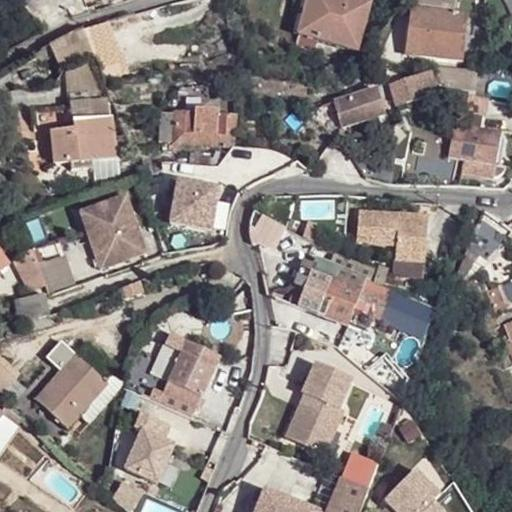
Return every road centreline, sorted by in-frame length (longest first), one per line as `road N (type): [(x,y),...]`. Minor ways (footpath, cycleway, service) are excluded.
road 1 (residential): [(203,511),(253,402),(265,355),(264,314),(242,233),(249,206),(269,190),(308,187),(511,193)]
road 2 (residential): [(0,68),(55,32),(163,0)]
